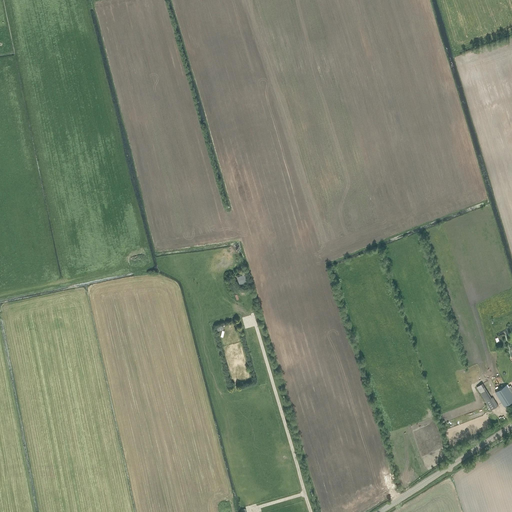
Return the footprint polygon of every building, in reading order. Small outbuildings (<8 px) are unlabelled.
[(245,276),(237,279),(240,286),(248,284),(245,276)] [(482,384),(477,387),(486,402),(489,400),(491,398),(482,384)] [(511,391),(511,392),(507,385),(495,392),(504,406),(511,401),(511,391)] [(498,406),(493,397),(491,398),(489,400),(494,408),(498,406)] [(228,511),(226,503),(219,505),(220,510),(220,511),(228,511)]
